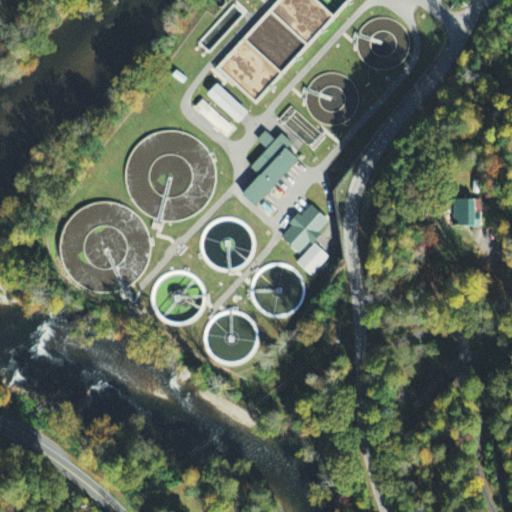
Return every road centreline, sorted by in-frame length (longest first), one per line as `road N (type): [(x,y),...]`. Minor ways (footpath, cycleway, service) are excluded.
road 1 (tertiary): [(385,511),(362,409),(352,200),(367,161),(438,71),(478,0)]
road 2 (primary): [(115,511),(0,423)]
